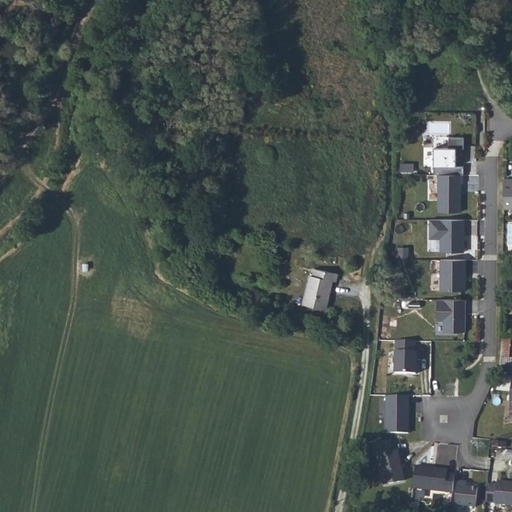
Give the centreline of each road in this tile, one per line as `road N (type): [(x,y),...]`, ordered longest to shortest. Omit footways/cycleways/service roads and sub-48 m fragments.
road 1 (track): [(338,511),(358,418),(366,284),(386,222),(389,138),(407,35),(419,24),(463,27)]
road 2 (residential): [(450,420),(478,395),(487,373),(489,190),(499,132),(511,125)]
road 3 (track): [(94,0),(50,107),(0,188)]
